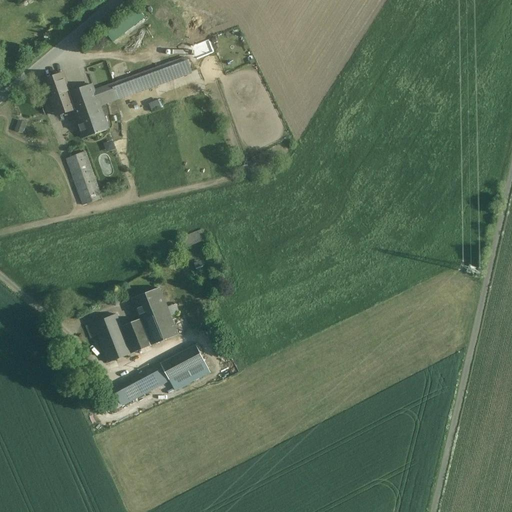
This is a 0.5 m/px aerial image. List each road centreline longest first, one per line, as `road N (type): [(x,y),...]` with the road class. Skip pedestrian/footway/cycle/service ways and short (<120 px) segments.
road 1 (unclassified): [(511,171),(433,511)]
road 2 (unclassified): [(0,99),(114,0)]
